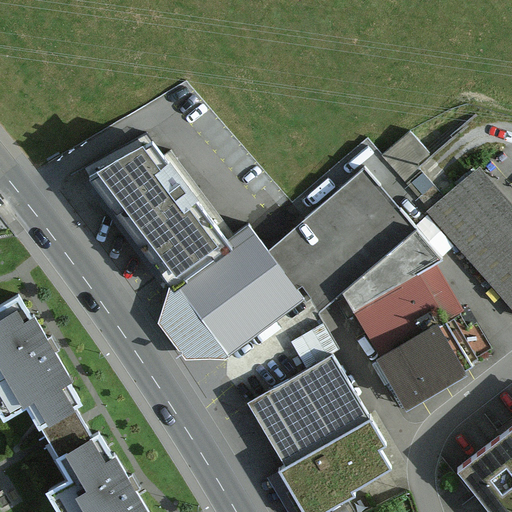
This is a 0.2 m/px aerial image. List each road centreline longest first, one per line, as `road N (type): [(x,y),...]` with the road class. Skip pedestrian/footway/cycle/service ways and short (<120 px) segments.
road 1 (primary): [(236,511),(134,350),(0,168)]
road 2 (residential): [(511,374),(443,428),(429,452),(434,511)]
